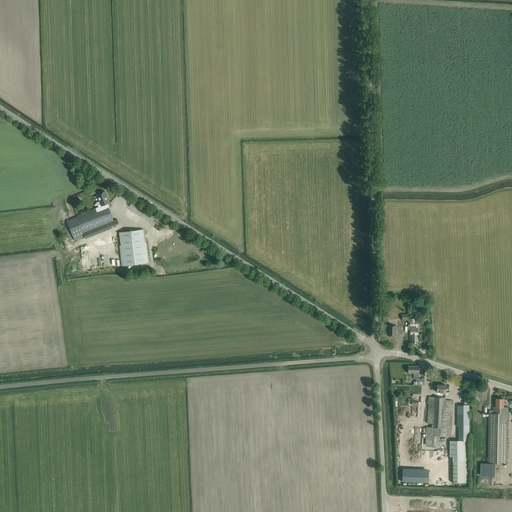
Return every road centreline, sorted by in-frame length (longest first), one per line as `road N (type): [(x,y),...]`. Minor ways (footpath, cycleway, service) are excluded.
road 1 (unclassified): [(376,351),(0,104)]
road 2 (unclassified): [(0,388),(375,356)]
road 3 (unclassified): [(376,351),(365,0)]
road 4 (unclassified): [(384,511),(375,356)]
road 5 (unclassified): [(511,388),(376,351)]
